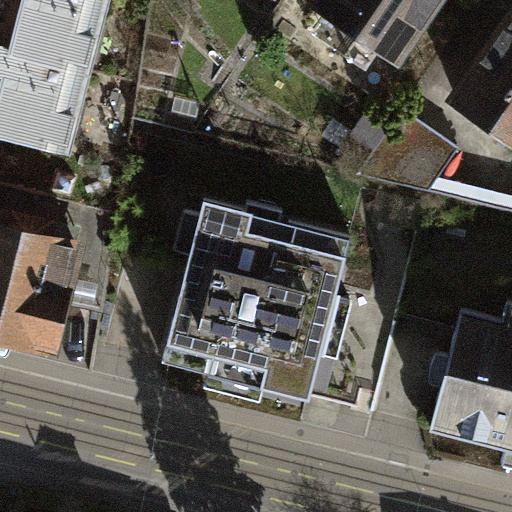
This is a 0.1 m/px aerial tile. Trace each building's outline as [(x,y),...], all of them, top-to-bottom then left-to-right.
[(0,43),(86,65),(101,0),(1,0),(0,7),(0,43)] [(430,0),(321,0),(319,3),(394,54),(430,0)] [(511,2),(450,95),(511,134),(511,2)] [(0,134),(65,150),(86,65),(0,43),(0,134)] [(403,107),(357,168),(424,186),(456,145),(403,107)] [(245,208),(202,196),(159,355),(208,368),(205,380),(230,387),(234,372),(306,392),(348,234),(278,215),(280,209),(247,200),(245,208)] [(0,330),(46,341),(74,227),(0,208),(0,330)] [(502,320),(459,309),(430,427),(511,446),(511,297),(508,296),(502,320)]
